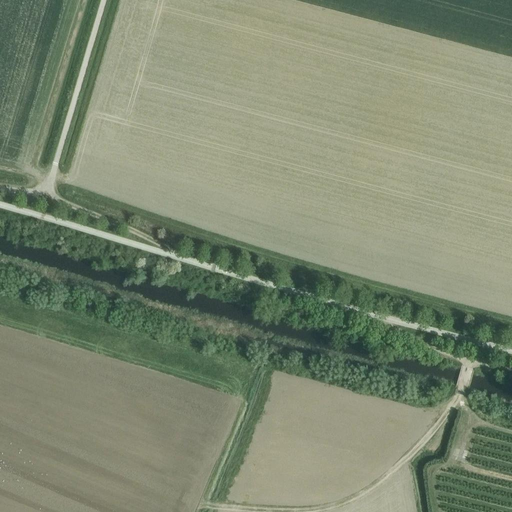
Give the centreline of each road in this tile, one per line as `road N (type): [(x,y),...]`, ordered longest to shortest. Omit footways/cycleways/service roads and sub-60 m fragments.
road 1 (unclassified): [(511,351),(0,205)]
road 2 (track): [(304,511),(342,504),(380,483),(433,431),(462,387)]
road 3 (unclassified): [(46,195),(105,0)]
road 4 (track): [(369,314),(433,348),(511,368)]
road 5 (track): [(46,195),(182,259)]
road 6 (track): [(511,478),(458,463),(461,393)]
